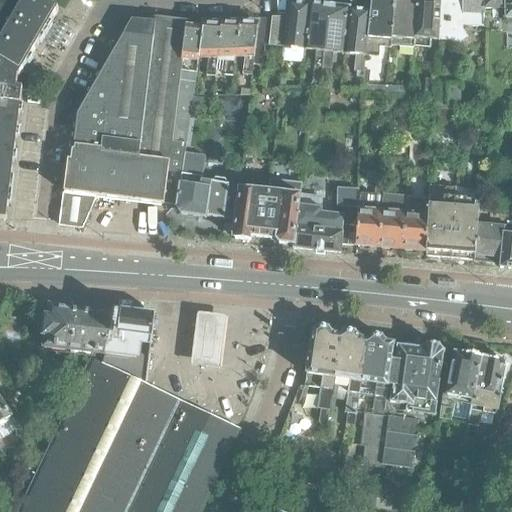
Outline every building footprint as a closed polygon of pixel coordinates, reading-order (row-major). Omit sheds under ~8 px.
[(0,0),(0,219),(7,221),(9,206),(23,91),(28,92),(30,78),(22,74),(59,12),(39,0),(24,0),(21,6),(10,0),(0,0)] [(371,0),(371,12),(366,56),(376,57),(377,46),(391,47),(394,0),(371,0)] [(394,0),(391,47),(413,48),(417,0),(394,0)] [(417,0),(413,48),(431,49),(431,41),(440,42),(440,40),(440,29),(439,29),(440,0),(417,0)] [(440,0),(439,29),(440,29),(440,40),(451,40),(454,46),(468,37),(462,28),(462,25),(485,26),(484,0),(440,0)] [(511,0),(484,0),(485,22),(486,22),(487,11),(506,11),(506,19),(507,24),(511,24),(511,0)] [(304,61),(305,51),(309,5),(289,3),(287,20),(273,19),(270,47),(284,48),(283,58),(304,61)] [(323,75),(330,5),(309,3),(309,5),(305,51),(315,52),(312,89),(319,90),(320,74),(323,75)] [(345,55),(351,9),(351,7),(330,5),(323,75),(320,74),(319,90),(318,95),(321,95),(322,79),(331,79),(334,54),(345,55)] [(367,46),(371,12),(351,9),(345,55),(356,57),(354,72),(356,72),(356,78),(364,78),(364,71),(366,56),(367,46)] [(155,18),(155,22),(149,21),(131,19),(123,31),(75,114),(70,150),(65,193),(60,226),(82,229),(97,197),(164,205),(164,204),(178,205),(183,174),(180,174),(185,145),(172,143),(188,25),(188,21),(155,18)] [(258,19),(258,23),(253,67),(263,68),(265,46),(270,47),(273,19),(258,19)] [(240,22),(240,24),(237,58),(236,60),(244,60),(243,76),(252,77),(253,67),(258,23),(252,23),(250,21),(243,20),(241,22),(240,22)] [(218,59),(216,71),(225,72),(224,76),(234,77),(236,60),(237,58),(240,24),(234,23),(232,21),(226,21),(224,23),(222,23),(222,24),(218,59)] [(217,61),(222,24),(216,24),(214,22),(208,22),(206,23),(204,23),(204,27),(199,61),(208,61),(207,76),(216,77),(216,71),(217,61)] [(185,145),(199,61),(204,27),(188,25),(172,143),(185,145)] [(433,98),(436,84),(436,79),(426,79),(425,98),(433,98)] [(461,104),(462,86),(450,86),(450,84),(436,84),(433,98),(433,110),(457,111),(461,111),(461,104)] [(387,87),(368,86),(363,86),(362,95),(386,96),(387,87)] [(411,87),(387,87),(386,96),(410,96),(411,88),(411,87)] [(312,97),(311,112),(327,113),(327,97),(312,97)] [(373,112),(373,103),(366,103),(365,112),(373,112)] [(456,134),(457,111),(433,110),(432,133),(456,134)] [(314,114),(314,125),(326,125),(326,115),(314,114)] [(381,124),(377,122),(372,124),(370,130),(373,134),(377,135),(382,133),(383,129),(381,124)] [(206,157),(183,153),(180,174),(183,174),(199,176),(202,180),(206,157)] [(234,220),(241,177),(242,170),(231,168),(228,184),(225,179),(216,179),(212,182),(202,181),(199,176),(183,174),(178,205),(177,209),(181,215),(207,219),(207,217),(234,220)] [(263,238),(271,180),(241,177),(234,220),(231,235),(235,239),(251,241),(252,237),(263,238)] [(271,180),(263,238),(276,240),(279,245),(294,246),(300,205),(301,206),(303,184),(271,180)] [(379,248),(383,210),(384,197),(384,196),(383,196),(384,184),(375,183),(374,195),(360,194),(360,198),(359,209),(360,209),(359,213),(357,234),(356,246),(379,248)] [(429,199),(426,199),(425,252),(426,252),(426,258),(450,260),(455,207),(455,198),(456,189),(429,187),(429,199)] [(360,198),(360,194),(359,194),(359,190),(338,188),(337,208),(357,209),(357,213),(359,213),(360,209),(359,209),(360,198)] [(426,199),(426,198),(406,196),(406,198),(408,198),(407,210),(403,250),(425,252),(426,199)] [(384,197),(383,210),(379,248),(403,250),(407,199),(384,197)] [(480,200),(455,198),(455,207),(450,260),(474,262),(478,224),(480,200)] [(300,205),(294,246),(294,250),(341,254),(342,245),(356,246),(357,234),(344,233),(346,216),(323,213),(323,208),(301,206),(300,205)] [(478,224),(474,262),(501,265),(500,268),(511,269),(511,233),(506,233),(506,227),(478,224)] [(102,365),(115,311),(63,305),(60,308),(51,307),(49,317),(46,317),(44,336),(42,351),(93,358),(102,365)] [(147,386),(155,317),(115,311),(102,365),(93,358),(93,360),(91,359),(38,471),(28,467),(25,474),(5,511),(200,511),(239,429),(147,386)] [(230,314),(200,311),(193,364),(223,368),(230,314)] [(333,392),(341,337),(335,336),(329,329),(319,328),(313,333),(309,357),(308,356),(305,372),(307,372),(305,387),(322,390),(318,410),(321,410),(320,414),(319,424),(328,425),(333,392)] [(341,337),(333,392),(347,394),(345,414),(347,414),(346,428),(355,430),(359,396),(367,340),(362,340),(357,333),(347,332),(341,337)] [(367,340),(359,396),(375,399),(372,414),(365,413),(358,465),(375,467),(383,435),(394,355),(396,344),(388,343),(383,337),(374,336),(367,340)] [(383,435),(375,467),(385,469),(385,466),(413,470),(420,421),(413,420),(413,418),(427,419),(428,416),(435,417),(443,356),(443,351),(439,345),(429,344),(423,350),(400,347),(398,355),(394,355),(383,435)] [(440,413),(439,419),(451,422),(452,418),(469,421),(471,410),(482,359),(463,355),(463,356),(454,354),(446,395),(444,394),(440,413)] [(469,421),(469,426),(479,428),(482,413),(476,412),(477,410),(477,407),(498,411),(500,396),(506,367),(508,366),(504,360),(503,361),(489,359),(482,358),(482,359),(471,410),(469,421)] [(0,441),(15,432),(25,448),(30,444),(18,425),(17,427),(0,400),(0,441)] [(465,438),(462,450),(471,452),(474,440),(469,439),(465,438)]
